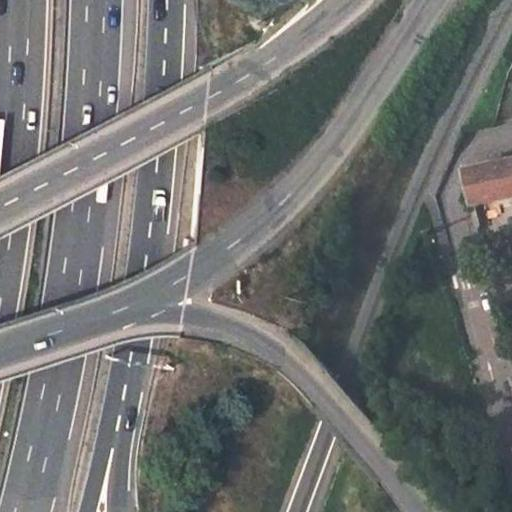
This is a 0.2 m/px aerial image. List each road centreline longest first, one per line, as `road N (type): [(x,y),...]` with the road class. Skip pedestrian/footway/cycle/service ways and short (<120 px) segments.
road 1 (trunk): [(294,511),(389,252),(506,0)]
road 2 (trunk): [(24,511),(80,242),(97,0)]
road 3 (primary): [(126,302),(227,247),(314,171),(429,0)]
road 4 (trunk): [(119,410),(157,172),(167,0)]
road 5 (primary): [(337,10),(279,54),(0,202)]
road 6 (primary): [(126,302),(219,317),(279,352),(426,511)]
road 7 (residential): [(511,427),(446,188),(452,165),(474,143),(511,132)]
road 8 (trunk): [(18,0),(0,218)]
road 9 (primary): [(0,344),(126,302)]
